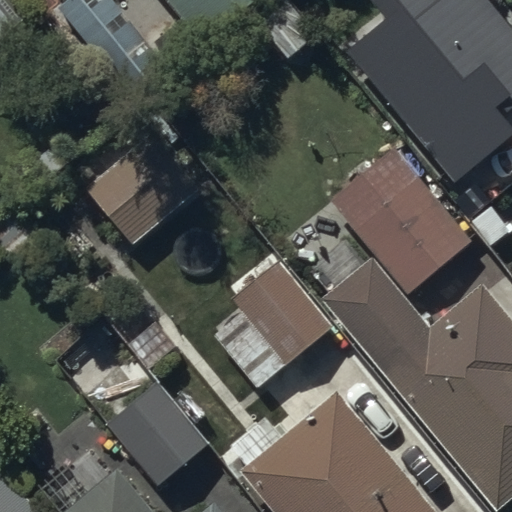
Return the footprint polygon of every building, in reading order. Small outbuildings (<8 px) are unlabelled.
[(164,0),(201,46),(260,0),(164,0)] [(283,8),(251,29),(284,76),(315,54),(283,8)] [(397,150),(334,202),(410,293),(473,241),(397,150)] [(148,152),(80,208),(128,265),(195,209),(148,152)] [(373,260),(323,301),(498,510),(511,498),(511,320),(482,285),(430,328),(373,260)] [(281,262),(235,299),(289,365),(335,327),(281,262)] [(156,386),(107,427),(160,489),(208,448),(156,386)] [(437,511),(340,395),(245,473),(277,511),(437,511)] [(66,511),(222,511),(215,504),(205,511),(151,511),(117,470),(66,511)] [(33,511),(0,472),(0,511),(33,511)]
